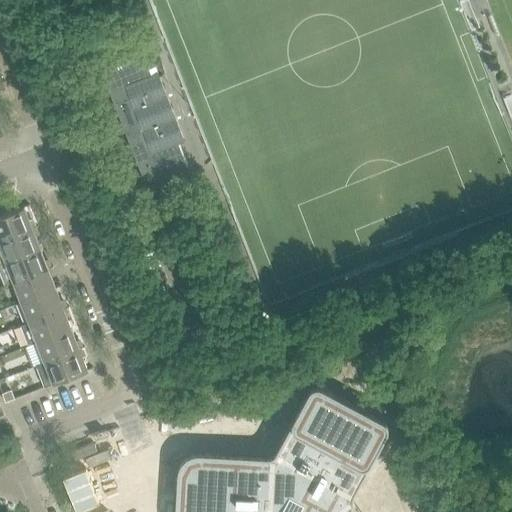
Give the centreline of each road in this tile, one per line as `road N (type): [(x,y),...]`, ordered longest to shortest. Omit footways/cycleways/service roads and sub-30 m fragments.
road 1 (residential): [(18,474),(43,429),(137,399),(43,154)]
road 2 (residential): [(43,154),(0,41)]
